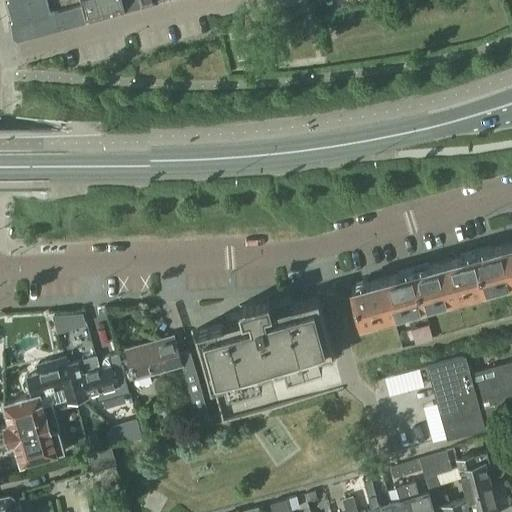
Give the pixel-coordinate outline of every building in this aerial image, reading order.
[(9,0),(15,18),(13,18),(15,32),(20,35),(87,16),(82,0),(9,0)] [(108,10),(105,0),(86,0),(91,15),(108,10)] [(105,0),(108,10),(125,6),(123,0),(105,0)] [(511,241),(476,252),(486,286),(511,278),(511,241)] [(476,252),(414,269),(423,303),(486,286),(476,252)] [(423,303),(414,269),(352,286),(361,320),(423,303)] [(225,313),(220,315),(222,322),(197,329),(212,384),(213,383),(215,393),(254,382),(336,360),(333,350),(334,350),(319,295),(272,307),(269,296),(240,305),(243,316),(227,320),(225,313)] [(70,315),(55,315),(59,330),(74,325),(70,315)] [(428,324),(412,329),(416,342),(432,337),(428,324)] [(155,342),(147,344),(146,342),(126,347),(135,377),(182,363),(198,417),(209,414),(190,348),(179,351),(174,334),(154,339),(155,342)] [(82,379),(65,384),(66,389),(69,397),(69,399),(79,396),(88,394),(87,392),(94,390),(97,399),(129,390),(122,364),(118,351),(110,354),(110,353),(109,354),(108,355),(107,355),(106,356),(105,356),(105,357),(104,358),(103,360),(103,361),(103,362),(103,363),(103,364),(103,365),(103,366),(100,367),(80,372),(82,379)] [(466,354),(420,366),(420,367),(428,365),(447,436),(439,438),(440,439),(486,426),(486,425),(485,425),(483,417),(508,410),(508,411),(511,409),(511,360),(471,371),(466,355),(466,354)] [(32,388),(33,393),(40,391),(60,386),(61,390),(66,389),(65,384),(82,379),(80,372),(100,367),(97,355),(68,363),(66,355),(38,363),(40,371),(28,374),(28,375),(25,376),(23,380),(25,387),(28,389),(32,388)] [(4,402),(10,422),(46,412),(46,413),(54,410),(52,402),(43,404),(40,391),(33,393),(34,393),(27,395),(26,394),(17,397),(17,398),(4,402)] [(10,423),(5,424),(10,443),(15,441),(22,463),(66,450),(54,410),(46,413),(46,412),(10,422),(10,423)] [(499,433),(491,435),(495,448),(503,446),(499,433)] [(84,437),(74,440),(77,451),(87,448),(84,437)] [(112,446),(88,453),(93,470),(116,464),(112,446)] [(447,448),(420,456),(430,490),(435,511),(471,511),(467,497),(449,502),(447,493),(441,495),(435,473),(453,468),(447,448)] [(457,458),(464,485),(490,478),(485,461),(490,460),(487,450),(457,458)] [(419,456),(400,462),(404,473),(422,468),(419,456)] [(404,473),(400,462),(391,464),(394,476),(404,473)] [(464,485),(467,497),(471,511),(498,511),(498,507),(490,478),(464,485)] [(364,481),(372,507),(373,511),(394,511),(391,501),(379,505),(371,479),(364,481)] [(416,479),(406,482),(414,511),(435,511),(430,490),(420,493),(416,479)] [(400,499),(391,501),(394,511),(414,511),(406,482),(396,485),(400,499)] [(316,489),(305,492),(308,499),(318,496),(316,489)] [(0,511),(16,511),(13,496),(10,494),(0,496),(0,511)] [(296,495),(287,497),(290,508),(299,505),(296,495)] [(353,495),(348,496),(352,511),(373,511),(372,507),(358,511),(353,495)] [(346,511),(352,511),(348,496),(343,498),(346,511)] [(276,511),(289,508),(286,497),(270,502),(272,511),(276,511)]
